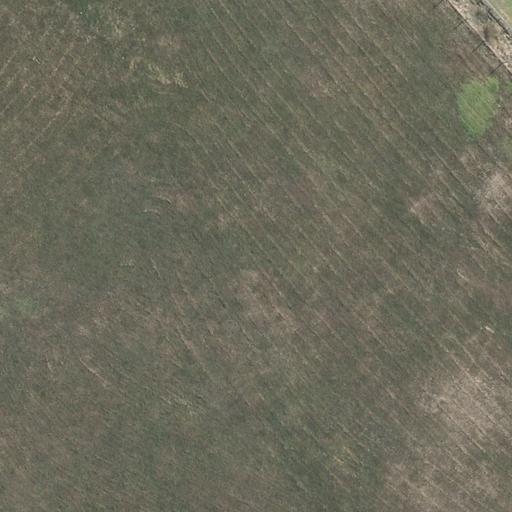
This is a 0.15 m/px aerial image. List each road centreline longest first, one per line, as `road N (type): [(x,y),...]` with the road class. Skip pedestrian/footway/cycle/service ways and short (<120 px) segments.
road 1 (unknown): [(240,0),(511,341)]
road 2 (unknown): [(0,398),(352,145)]
